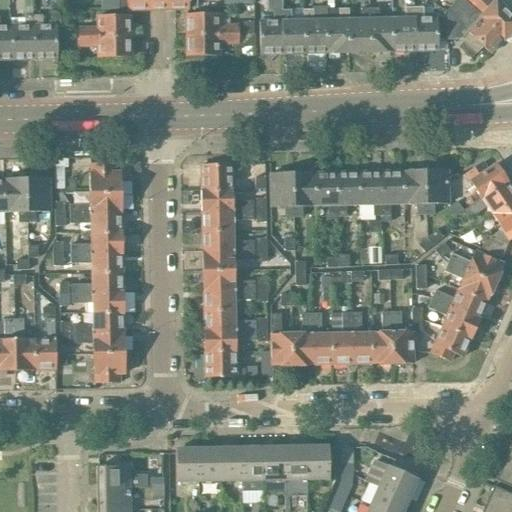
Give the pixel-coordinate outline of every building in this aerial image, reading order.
[(56,0),(56,12),(66,11),(65,0),(56,0)] [(149,0),(118,0),(119,11),(149,10),(149,0)] [(149,0),(149,10),(167,10),(195,10),(194,0),(149,0)] [(273,21),(259,21),(260,55),(282,55),(281,10),(281,0),(267,0),(268,12),(273,12),(273,21)] [(404,0),(405,20),(391,20),(392,53),(414,52),(413,8),(413,3),(411,3),(413,0),(404,0)] [(458,0),(458,1),(503,39),(504,40),(511,31),(511,17),(496,2),(495,3),(491,0),(458,0)] [(489,53),(503,39),(458,1),(447,13),(447,40),(460,39),(464,42),(459,48),(471,60),(483,47),(489,53)] [(422,8),(413,8),(414,52),(438,52),(437,32),(446,32),(445,19),(423,19),(422,8)] [(304,54),(325,54),(324,21),(313,21),(313,9),(302,10),(303,21),(304,54)] [(324,21),(325,54),(350,54),(349,20),(349,9),(324,9),(324,21)] [(350,54),(369,53),(369,9),(361,9),(361,20),(349,20),(350,54)] [(379,9),(369,9),(369,53),(392,53),(391,20),(379,20),(379,9)] [(282,55),(304,54),(303,21),(291,21),(290,10),(281,10),(282,55)] [(186,15),(187,36),(238,35),(238,26),(218,27),(218,15),(186,15)] [(23,18),(10,18),(10,27),(11,60),(33,60),(32,16),(23,16),(23,18)] [(41,16),(32,16),(33,60),(57,60),(56,50),(56,38),(56,30),(56,27),(41,27),(41,16)] [(78,30),(78,37),(129,36),(128,17),(97,18),(98,29),(78,30)] [(253,22),(243,22),(243,34),(254,34),(253,22)] [(56,38),(66,38),(66,26),(56,27),(56,30),(56,38)] [(0,60),(11,60),(10,27),(0,27),(0,60)] [(238,35),(187,36),(187,57),(219,57),(218,45),(238,45),(238,35)] [(244,48),(254,48),(254,35),(243,35),(244,48)] [(129,36),(78,37),(79,48),(98,47),(99,59),(130,58),(129,36)] [(56,38),(56,50),(67,50),(66,38),(56,38)] [(64,168),(68,168),(67,159),(53,160),(54,190),(64,189),(64,168)] [(481,200),(507,182),(496,165),(487,170),(482,163),(464,175),(481,200)] [(89,173),(89,194),(122,194),(121,173),(116,173),(115,164),(91,165),(92,173),(89,173)] [(202,189),(233,189),(232,175),(241,175),(241,165),(202,166),(202,189)] [(417,216),(426,216),(425,171),(403,172),(404,206),(417,205),(417,216)] [(434,205),(449,205),(448,171),(425,171),(426,216),(435,216),(434,205)] [(381,172),(359,173),(360,207),(360,221),(374,220),(374,217),(382,217),(381,172)] [(403,172),(381,172),(382,217),(382,223),(391,223),(390,206),(404,206),(403,172)] [(315,174),(316,207),(329,207),(329,218),(338,218),(337,173),(315,174)] [(337,173),(338,218),(346,218),(346,207),(360,207),(359,173),(337,173)] [(270,175),(271,208),(285,208),(285,219),(294,219),(293,174),(270,175)] [(293,174),(294,219),(303,219),(303,208),(316,207),(315,174),(293,174)] [(265,177),(255,178),(255,190),(265,189),(265,177)] [(18,224),(28,224),(27,180),(4,180),(4,214),(18,214),(18,224)] [(36,213),(49,213),(48,180),(27,180),(28,224),(36,224),(36,213)] [(511,188),(507,182),(481,200),(464,211),(470,219),(487,207),(492,215),(511,202),(511,188)] [(233,203),(233,189),(202,189),(203,213),(253,212),(253,202),(233,203)] [(70,215),(122,213),(122,194),(89,194),(90,205),(70,205),(70,215)] [(255,211),(265,211),(265,199),(255,199),(255,211)] [(457,202),(447,209),(453,217),(463,211),(457,202)] [(480,248),(500,257),(508,240),(511,237),(511,202),(492,215),(501,228),(489,237),(486,235),(480,248)] [(64,203),(54,203),(54,215),(64,215),(64,203)] [(255,211),(256,223),(265,222),(265,211),(255,211)] [(253,221),(253,212),(203,213),(203,232),(233,232),(233,222),(253,221)] [(90,223),(90,234),(122,233),(122,232),(121,232),(121,214),(122,214),(122,213),(70,215),(71,224),(90,223)] [(65,227),(64,215),(54,215),(54,227),(65,227)] [(443,238),(437,230),(427,237),(433,245),(443,238)] [(233,242),(233,232),(203,232),(204,252),(254,251),(254,241),(233,242)] [(71,254),(123,253),(122,233),(90,234),(90,244),(71,245),(71,254)] [(424,253),(433,245),(427,237),(418,244),(424,253)] [(256,239),(256,251),(266,251),(266,239),(256,239)] [(294,252),(294,240),(284,240),(284,252),(294,252)] [(52,255),(62,254),(62,242),(52,243),(52,255)] [(444,244),(434,251),(440,259),(450,252),(444,244)] [(28,258),(38,258),(37,246),(27,247),(28,258)] [(254,260),(254,251),(204,252),(204,272),(234,271),(234,260),(254,260)] [(266,262),(266,251),(256,251),(256,263),(266,262)] [(380,264),(380,252),(368,252),(369,264),(380,264)] [(471,263),(453,255),(449,264),(495,283),(503,265),(476,252),(471,263)] [(123,253),(71,254),(71,264),(91,264),(91,274),(122,273),(122,254),(123,254),(123,253)] [(63,266),(62,254),(52,255),(53,266),(63,266)] [(338,257),(338,268),(348,268),(348,256),(338,256),(338,257)] [(326,258),(326,268),(338,268),(338,257),(326,258)] [(385,267),(397,267),(397,257),(385,257),(385,267)] [(28,271),(28,260),(16,261),(16,271),(28,271)] [(295,274),(305,274),(304,262),(294,263),(295,274)] [(458,290),(486,303),(487,303),(496,283),(495,283),(449,264),(445,272),(463,280),(458,290)] [(425,266),(415,266),(415,278),(425,278),(425,266)] [(234,282),(234,271),(204,272),(204,292),(255,291),(254,282),(234,282)] [(378,271),(378,281),(390,281),(390,271),(378,271)] [(402,281),(402,271),(390,271),(390,281),(402,281)] [(351,282),(350,272),(340,272),(341,284),(351,284),(351,282)] [(350,272),(351,282),(363,281),(363,272),(350,272)] [(72,294),(124,293),(122,293),(122,273),(91,274),(91,284),(72,285),(72,294)] [(305,274),(295,274),(295,286),(305,286),(305,274)] [(13,285),(25,285),(25,275),(13,276),(13,285)] [(331,278),(321,278),(321,288),(322,288),(323,301),(331,301),(331,278)] [(415,290),(426,290),(425,278),(415,278),(415,290)] [(257,279),(257,291),(267,291),(266,279),(257,279)] [(69,283),(59,283),(59,295),(69,295),(69,283)] [(478,320),(486,303),(458,290),(454,300),(436,292),(433,300),(479,321),(479,320),(478,320)] [(255,301),(255,291),(204,292),(205,312),(235,311),(235,301),(255,301)] [(267,291),(257,291),(257,303),(267,303),(267,291)] [(124,293),(72,294),(72,304),(92,303),(92,314),(124,314),(124,293)] [(374,305),(385,304),(385,294),(374,294),(374,305)] [(69,295),(59,295),(59,307),(69,307),(69,295)] [(290,295),(280,295),(280,307),(290,307),(290,295)] [(447,317),(442,327),(470,340),(479,321),(433,300),(429,309),(447,317)] [(43,307),(43,317),(55,316),(55,307),(43,307)] [(412,308),(413,320),(424,320),(423,308),(412,308)] [(235,322),(235,311),(205,312),(205,332),(255,331),(255,321),(235,322)] [(342,334),(331,334),(332,364),(352,364),(351,313),(342,313),(342,334)] [(361,313),(351,313),(352,364),(371,364),(371,365),(372,365),(372,333),(361,333),(361,313)] [(382,333),(372,333),(372,365),(392,364),(391,313),(382,313),(382,333)] [(414,364),(413,332),(401,333),(401,313),(391,313),(392,364),(414,364)] [(124,314),(92,314),(92,325),(72,325),(72,335),(124,334),(124,332),(123,332),(123,314),(124,314)] [(302,335),(292,335),(292,367),(312,366),(311,314),(302,314),(302,335)] [(320,314),(311,314),(312,366),(313,366),(313,365),(332,364),(331,334),(321,334),(320,314)] [(271,315),(271,351),(271,367),(292,367),(292,335),(281,335),(281,315),(271,315)] [(46,339),(35,339),(35,371),(56,370),(55,319),(45,319),(46,339)] [(256,319),(256,331),(266,331),(266,319),(256,319)] [(5,340),(0,340),(0,372),(15,372),(14,320),(4,320),(5,340)] [(23,320),(14,320),(15,372),(35,372),(35,371),(35,339),(24,340),(23,320)] [(423,321),(413,322),(413,332),(424,332),(423,321)] [(70,323),(60,323),(60,335),(70,335),(70,323)] [(442,327),(430,354),(450,362),(453,354),(461,358),(470,340),(442,327)] [(255,340),(255,331),(205,332),(205,355),(235,354),(235,341),(255,340)] [(257,343),(267,342),(266,331),(256,331),(257,343)] [(93,344),(93,356),(125,356),(124,334),(72,335),(73,344),(93,344)] [(70,335),(60,335),(60,346),(70,346),(70,335)] [(271,376),(271,367),(271,351),(259,352),(260,376),(271,376)] [(235,368),(235,354),(205,355),(206,377),(256,376),(256,367),(235,368)] [(57,367),(66,367),(66,355),(57,355),(57,367)] [(125,374),(125,356),(93,356),(93,375),(95,375),(95,383),(120,383),(120,374),(125,374)] [(56,377),(57,388),(74,387),(73,375),(56,377)] [(306,447),(307,480),(329,480),(328,446),(306,447)] [(284,447),(262,448),(263,481),(263,491),(263,492),(285,492),(285,481),(284,447)] [(306,447),(284,447),(285,481),(285,492),(285,496),(307,495),(307,480),(306,447)] [(219,448),(197,449),(197,482),(219,482),(219,448)] [(241,482),(240,448),(219,448),(219,482),(241,482)] [(263,491),(263,481),(262,448),(240,448),(241,482),(241,491),(263,491)] [(175,483),(197,482),(197,449),(175,449),(175,483)] [(511,463),(504,460),(495,481),(511,488),(511,463)] [(352,462),(340,463),(340,475),(352,474),(352,462)] [(378,486),(409,499),(418,479),(387,466),(378,486)] [(129,467),(96,467),(96,489),(130,489),(145,488),(144,476),(129,476),(129,467)] [(163,488),(163,476),(150,476),(151,488),(163,488)] [(340,479),(335,491),(347,496),(352,485),(340,479)] [(378,486),(369,506),(383,511),(403,511),(409,499),(378,486)] [(511,511),(511,494),(493,486),(484,507),(495,511),(511,511)] [(163,488),(151,488),(151,499),(163,499),(163,488)] [(96,511),(130,511),(130,489),(96,489),(96,511)] [(340,511),(347,496),(335,491),(326,511),(328,511),(340,511)]
